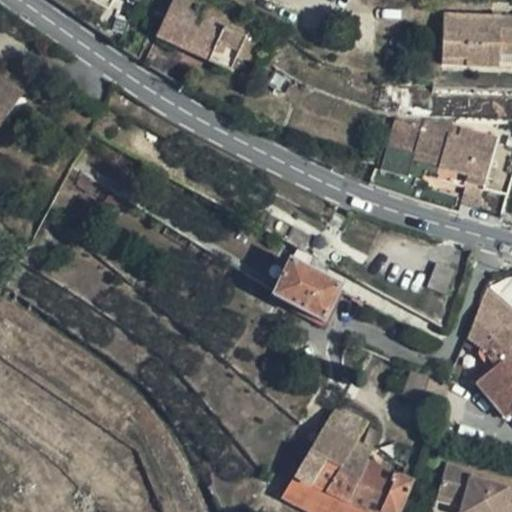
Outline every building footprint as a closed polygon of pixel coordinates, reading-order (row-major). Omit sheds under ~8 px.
[(242,61),(260,63),(270,45),(269,45),(249,34),(247,39),(227,29),(228,25),(227,22),(224,18),(184,0),(174,0),(167,15),(159,34),(157,38),(169,44),(198,57),(211,63),(215,54),(235,63),(237,60),(242,61)] [(159,34),(167,15),(152,8),(144,26),(159,34)] [(501,54),(511,54),(511,19),(445,17),(444,59),(468,60),(467,67),(500,68),(500,63),(501,54)] [(163,58),(188,79),(198,57),(169,44),(163,58)] [(231,72),(235,63),(215,54),(211,63),(231,72)] [(511,63),(511,54),(501,54),(500,63),(511,63)] [(182,88),(183,89),(188,79),(163,58),(156,72),(182,88)] [(468,60),(444,59),(443,66),(467,67),(468,60)] [(293,84),(275,73),(268,85),(285,96),(293,84)] [(0,131),(4,134),(28,99),(0,79),(0,131)] [(131,97),(114,86),(104,105),(122,115),(131,97)] [(388,145),(415,153),(443,161),(441,169),(469,177),(486,182),(492,162),(498,141),(462,130),(459,139),(451,136),(453,128),(455,120),(425,119),(422,129),(395,121),(388,145)] [(462,130),(453,128),(451,136),(459,139),(462,130)] [(94,150),(83,144),(75,159),(86,165),(94,150)] [(443,161),(415,153),(413,160),(441,169),(443,161)] [(90,193),(98,184),(80,173),(74,183),(90,193)] [(486,182),(469,177),(461,204),(490,214),(491,211),(486,206),(482,201),(481,198),(486,182)] [(311,238),(291,227),(285,240),(305,252),(311,238)] [(272,296),(322,323),(339,289),(290,262),(272,296)] [(443,294),(452,272),(435,266),(427,287),(443,294)] [(488,348),(504,335),(511,328),(511,275),(509,275),(487,286),(467,339),(484,353),(488,348)] [(511,344),(504,335),(488,348),(482,369),(491,378),(472,396),(501,428),(510,421),(511,423),(511,344)] [(481,360),(459,353),(456,361),(479,368),(481,360)] [(403,392),(439,407),(448,382),(437,376),(412,370),(403,392)] [(398,511),(410,483),(368,463),(350,454),(357,441),(366,424),(336,406),(280,498),(306,511),(398,511)] [(373,450),(357,441),(350,454),(368,463),(373,450)] [(464,474),(466,471),(443,465),(442,467),(464,474)] [(507,482),(466,471),(464,474),(442,467),(440,475),(435,495),(461,503),(459,511),(511,511),(511,480),(508,479),(507,482)]
